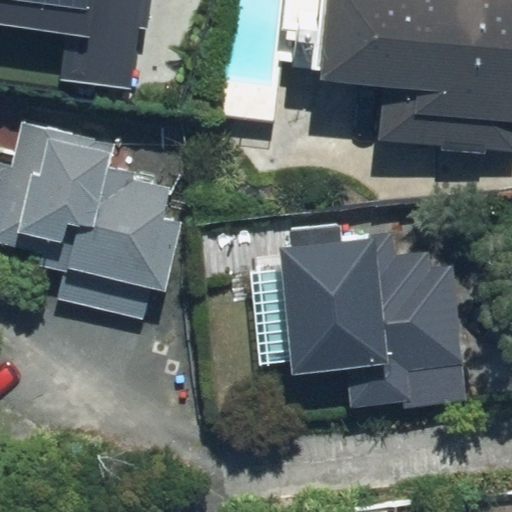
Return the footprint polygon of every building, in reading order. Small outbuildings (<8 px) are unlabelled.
[(80,0),(74,56),(141,65),(149,0),(80,0)] [(511,0),(335,0),(329,97),(511,109),(511,0)] [(29,113),(0,193),(0,223),(157,280),(196,173),(29,113)] [(405,264),(404,216),(283,218),(285,352),(377,350),(378,402),(483,400),(481,263),(405,264)] [(0,309),(23,281),(0,261),(0,309)]
